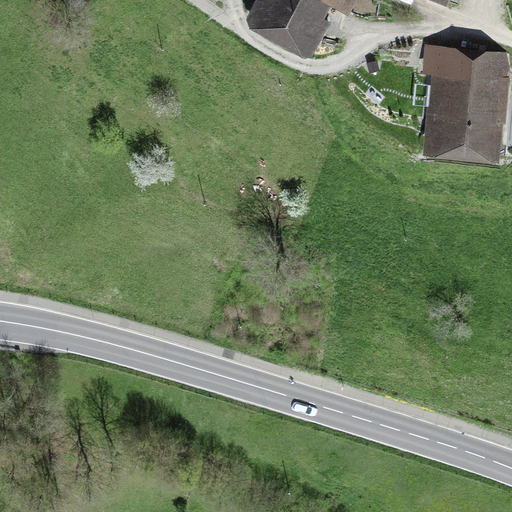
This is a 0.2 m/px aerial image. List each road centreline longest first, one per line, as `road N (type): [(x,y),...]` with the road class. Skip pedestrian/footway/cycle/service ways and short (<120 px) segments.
road 1 (secondary): [(511,468),(112,342),(0,320)]
road 2 (track): [(511,38),(413,32),(311,67),(196,0)]
